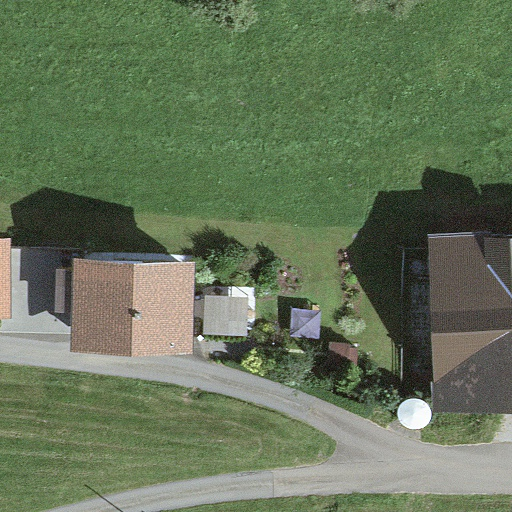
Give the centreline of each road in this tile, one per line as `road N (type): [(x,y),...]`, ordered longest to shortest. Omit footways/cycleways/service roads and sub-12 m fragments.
road 1 (track): [(0,346),(217,377),(346,416),(402,472)]
road 2 (unclassified): [(99,511),(273,480),(511,473)]
